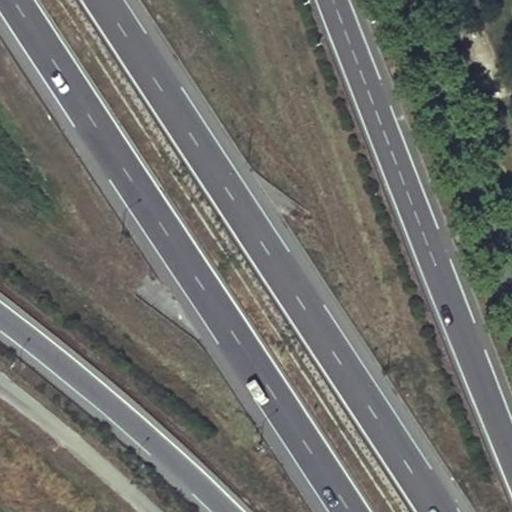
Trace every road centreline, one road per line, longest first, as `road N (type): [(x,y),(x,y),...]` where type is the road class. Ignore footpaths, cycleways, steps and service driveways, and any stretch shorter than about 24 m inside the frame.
road 1 (trunk): [(434,511),(102,0)]
road 2 (trunk): [(14,0),(344,511)]
road 3 (trunk): [(511,453),(328,0)]
road 4 (trunk): [(0,316),(92,385),(229,511)]
